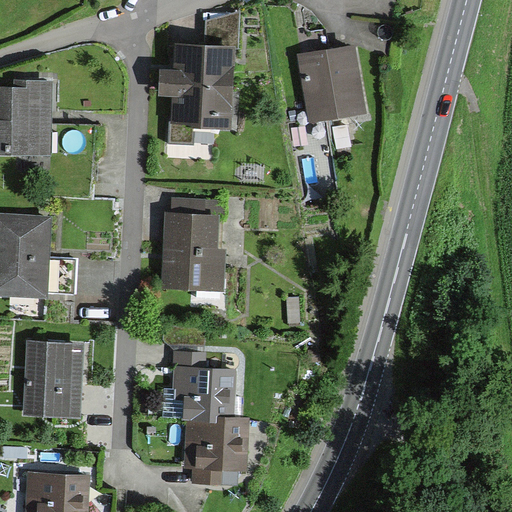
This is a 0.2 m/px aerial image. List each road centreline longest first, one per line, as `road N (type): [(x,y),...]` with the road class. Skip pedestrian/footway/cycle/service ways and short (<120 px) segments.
road 1 (secondary): [(466,0),(367,379),(310,511)]
road 2 (residential): [(137,15),(119,462)]
road 3 (residential): [(137,15),(0,62)]
road 4 (track): [(352,420),(395,433),(453,511)]
